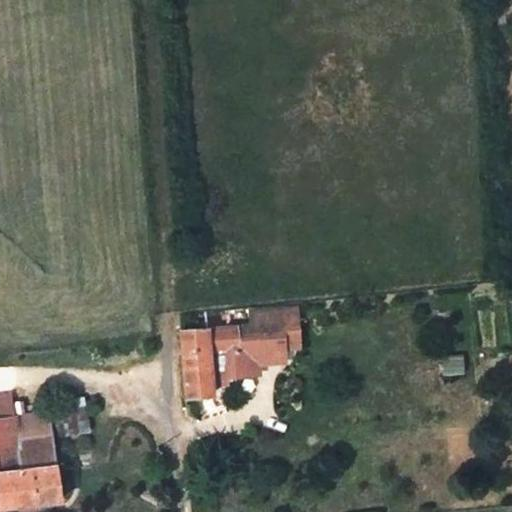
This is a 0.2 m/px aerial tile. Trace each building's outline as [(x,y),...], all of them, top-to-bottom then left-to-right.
[(182,330),(182,341),(185,396),(211,393),(211,370),(253,368),(251,349),(280,347),(277,305),(239,308),(241,327),(182,330)] [(305,310),(285,311),(286,347),(306,347),(305,310)] [(0,399),(0,419),(9,418),(7,399),(0,399)] [(43,404),(45,414),(77,410),(75,399),(43,404)] [(0,506),(58,500),(55,471),(94,466),(92,451),(55,455),(53,438),(88,434),(85,409),(77,410),(45,414),(9,418),(0,419),(0,506)]
